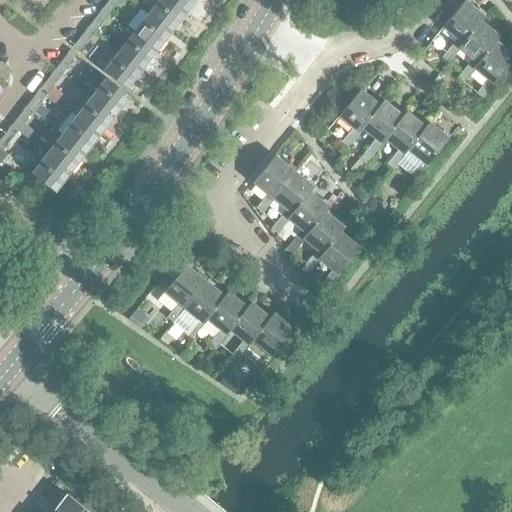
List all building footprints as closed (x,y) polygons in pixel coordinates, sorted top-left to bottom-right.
[(109,13),(119,0),(109,0),(103,8),(109,13)] [(171,31),(186,12),(170,0),(159,0),(149,14),(171,31)] [(195,0),(170,0),(186,12),(195,0)] [(460,48),(481,21),(485,16),(464,0),(443,26),(458,38),(442,57),(448,62),(460,48)] [(94,32),(109,13),(103,8),(88,27),(94,32)] [(156,50),(171,31),(149,14),(134,33),(156,50)] [(475,68),(496,41),(500,36),(481,21),(460,48),(473,58),(457,78),(463,82),(475,68)] [(79,51),(94,32),(88,27),(73,46),(79,51)] [(141,69),(156,50),(134,33),(119,52),(141,69)] [(494,82),(511,59),(511,53),(496,41),(475,68),(488,79),(477,93),(483,98),(495,83),(494,82)] [(62,74),(77,54),(70,49),(55,69),(62,74)] [(127,88),(141,69),(119,52),(104,71),(127,88)] [(0,78),(4,82),(9,76),(0,68),(0,78)] [(47,93),(62,74),(55,69),(41,88),(47,93)] [(92,97),(114,115),(129,95),(107,78),(92,97)] [(32,112),(47,93),(41,88),(26,107),(32,112)] [(363,128),(380,105),(361,89),(339,116),(353,128),(342,142),(348,147),(360,133),(360,132),(363,128)] [(77,116),(100,134),(114,115),(92,97),(77,116)] [(385,139),(402,115),(384,100),(380,105),(363,128),(376,139),(364,154),(370,159),(382,144),(382,143),(385,139)] [(17,131),(32,112),(26,107),(11,126),(17,131)] [(409,149),(425,127),(405,111),(402,115),(385,139),(399,150),(388,165),(394,170),(407,154),(406,153),(409,149)] [(100,134),(77,116),(62,135),(85,153),(100,134)] [(427,164),(449,138),(429,122),(425,127),(409,149),(422,160),(410,175),(416,180),(429,165),(427,164)] [(0,148),(2,150),(17,131),(11,126),(0,140),(0,148)] [(48,154),(70,172),(85,153),(62,135),(48,154)] [(48,154),(32,174),(55,192),(70,172),(48,154)] [(262,213),(274,199),(296,172),(275,155),(253,182),(268,193),(256,208),(262,213)] [(289,219),(310,191),(314,187),(296,172),(274,199),(287,209),(272,228),(278,233),(289,219)] [(305,239),(325,212),(329,207),(310,191),(289,219),(303,229),(287,248),(293,253),(305,239)] [(320,259),(341,232),(344,227),(325,212),(305,239),(318,249),(302,269),(308,274),(320,259)] [(359,247),(352,241),(341,232),(320,259),(333,270),(321,284),(327,289),(339,274),(338,273),(359,247)] [(185,308),(206,281),(186,264),(164,291),(178,303),(167,316),(174,322),(185,308)] [(207,318),(224,295),(206,281),(185,308),(198,318),(187,332),(193,337),(204,323),(203,322),(207,318)] [(230,328),(246,306),(228,290),(224,295),(207,318),(220,329),(209,343),(216,348),(227,335),(226,334),(230,328)] [(253,339),(269,317),(250,302),(246,306),(230,328),(244,341),(232,356),(237,360),(250,345),(249,344),(253,339)] [(272,354),(293,328),(272,312),(269,317),(253,339),(267,351),(255,365),(261,370),(273,355),(272,354)] [(89,511),(68,494),(65,498),(58,491),(54,495),(62,502),(53,511),(89,511)]
